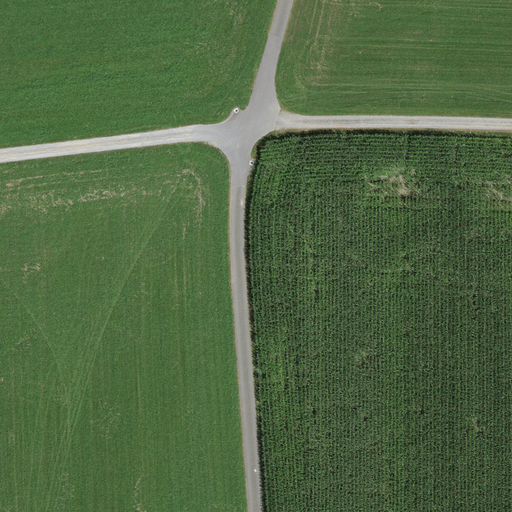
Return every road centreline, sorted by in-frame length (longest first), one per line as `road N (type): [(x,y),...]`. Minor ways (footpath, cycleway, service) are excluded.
road 1 (unclassified): [(253,511),(233,181),(281,0)]
road 2 (track): [(251,119),(511,123)]
road 3 (track): [(0,156),(247,132)]
